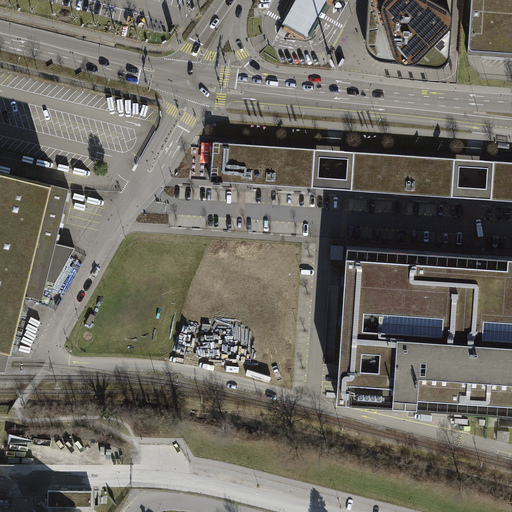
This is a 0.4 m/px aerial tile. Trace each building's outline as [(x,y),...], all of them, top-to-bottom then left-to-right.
[(282,24),(307,38),(320,15),(328,0),(295,0),(285,19),(282,24)] [(368,0),(365,44),(366,48),(368,52),(370,55),(373,57),(377,60),(380,61),(436,68),(440,68),(444,66),(446,64),(448,61),(449,58),(450,55),(453,0),(368,0)] [(511,0),(471,0),(468,50),(474,51),(511,53),(511,0)] [(211,181),(313,188),(316,149),(214,142),(211,181)] [(335,150),(316,149),(313,188),(332,189),(350,190),(353,151),(335,150)] [(455,158),(353,151),(350,190),(453,197),(455,158)] [(474,159),(455,158),(453,197),(474,198),(490,199),(493,161),(474,159)] [(511,161),(493,161),(490,199),(511,200),(511,161)] [(55,190),(0,176),(0,346),(11,349),(12,349),(55,190)] [(511,259),(348,248),(337,406),(511,418),(511,259)] [(0,370),(6,371),(8,364),(11,349),(0,346),(0,370)] [(92,490),(47,490),(47,506),(93,506),(92,490)]
